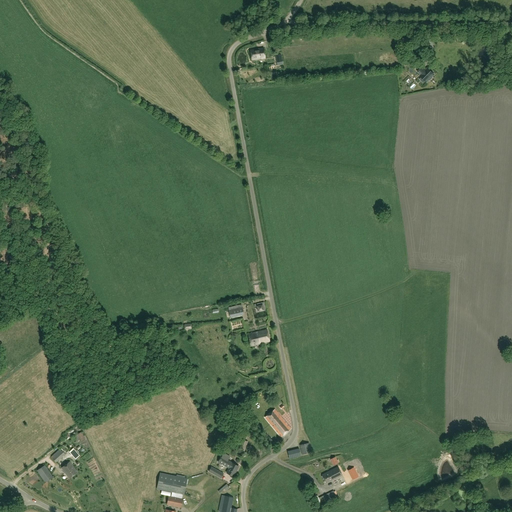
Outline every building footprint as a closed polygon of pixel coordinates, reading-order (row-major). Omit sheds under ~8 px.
[(252,60),(265,58),(264,48),(250,50),(252,60)] [(425,81),(426,82),(429,80),(430,81),(432,78),(431,77),(434,74),(432,73),(433,72),(431,70),(430,71),(429,69),(426,72),(425,71),(426,70),(422,67),(418,71),(421,75),(420,76),(422,77),(425,81)] [(258,311),(266,309),(264,302),(257,304),(257,306),(256,306),(258,311)] [(228,310),(230,318),(244,315),(242,307),(228,310)] [(251,346),(270,341),(267,330),(248,334),(251,346)] [(265,418),(281,437),(291,429),(275,409),(265,418)] [(309,443),(300,445),(302,455),(311,453),(309,443)] [(65,446),(64,447),(61,450),(60,449),(51,457),(56,463),(69,451),(65,446)] [(82,454),(75,447),(69,452),(76,459),(82,454)] [(227,467),(227,466),(230,468),(227,473),(233,476),(236,471),(239,467),(232,463),(229,462),(227,461),(230,457),(223,453),(220,460),(219,459),(218,462),(220,463),(220,464),(227,467)] [(350,474),(344,477),(346,481),(363,474),(357,461),(346,466),(350,474)] [(62,468),(69,479),(77,473),(70,462),(62,468)] [(45,465),(37,471),(45,483),(53,477),(45,465)] [(219,472),(211,467),(209,472),(216,476),(219,472)] [(326,484),(342,476),(338,467),(322,475),(326,484)] [(160,473),(156,489),(171,492),(170,497),(168,496),(167,505),(181,508),(183,499),(181,499),(182,494),(184,495),(187,478),(160,473)] [(319,499),(321,503),(336,496),(335,496),(334,492),(333,492),(319,499)] [(219,511),(222,511),(221,511),(236,511),(237,509),(231,508),(233,498),(222,496),(219,511)]
